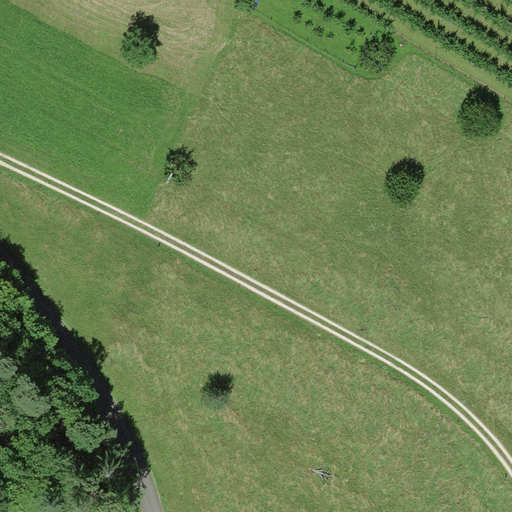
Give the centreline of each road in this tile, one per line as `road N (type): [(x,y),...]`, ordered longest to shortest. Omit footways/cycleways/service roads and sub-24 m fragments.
road 1 (track): [(511,468),(470,416),(399,363),(147,226),(0,157)]
road 2 (unclassified): [(148,511),(69,349),(0,257)]
